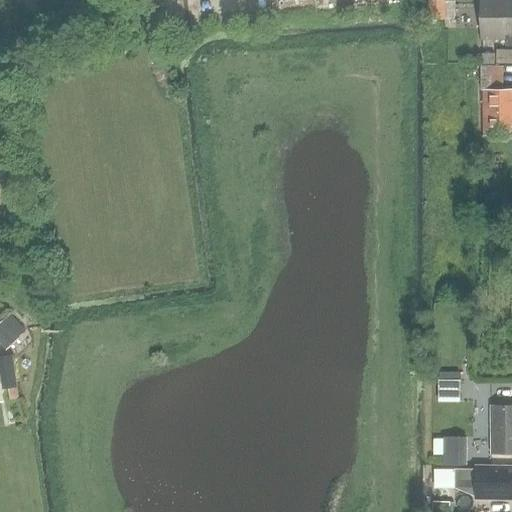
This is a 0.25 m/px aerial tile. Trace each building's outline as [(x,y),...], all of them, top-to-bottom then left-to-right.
[(104,13),(99,0),(86,0),(80,2),(87,19),(104,13)] [(511,0),(480,0),(481,40),(504,40),(504,48),(511,47),(511,0)] [(445,1),(428,1),(428,20),(445,20),(445,1)] [(482,65),(495,65),(495,55),(482,55),(482,65)] [(511,87),(504,88),(504,67),(481,67),(481,88),(482,88),(483,135),(509,135),(509,127),(511,127),(511,87)] [(2,322),(0,323),(0,343),(6,351),(18,340),(17,339),(25,330),(10,314),(2,322)] [(12,356),(0,357),(0,372),(2,390),(17,388),(12,356)] [(462,400),(462,378),(440,378),(440,400),(462,400)] [(511,454),(511,408),(492,408),(492,455),(511,454)] [(463,467),(463,438),(439,438),(439,467),(463,467)] [(511,493),(511,469),(476,468),(476,470),(475,498),(510,499),(510,493),(511,493)] [(433,502),(433,511),(444,511),(450,511),(450,503),(433,502)]
